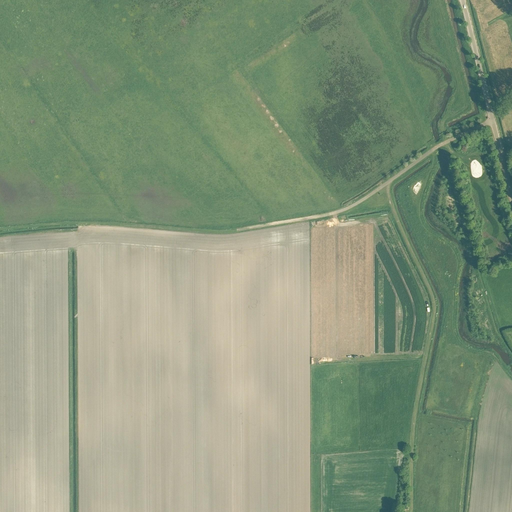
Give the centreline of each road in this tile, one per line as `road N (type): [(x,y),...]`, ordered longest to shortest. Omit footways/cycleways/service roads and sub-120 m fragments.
road 1 (track): [(388,182),(434,305),(407,511)]
road 2 (track): [(234,229),(84,222),(0,229)]
road 3 (track): [(234,229),(348,208),(444,143)]
road 4 (unclassified): [(511,197),(462,0)]
